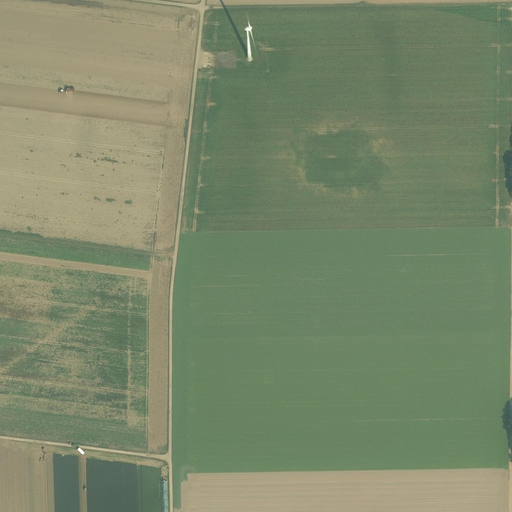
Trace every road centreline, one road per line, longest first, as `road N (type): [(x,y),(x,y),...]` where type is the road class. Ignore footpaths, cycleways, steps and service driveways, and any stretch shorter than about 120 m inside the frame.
road 1 (track): [(169,511),(177,261),(202,0)]
road 2 (track): [(177,261),(0,239)]
road 3 (track): [(0,442),(168,465)]
